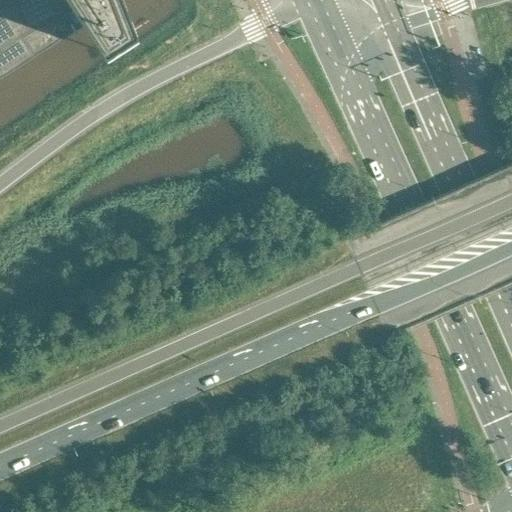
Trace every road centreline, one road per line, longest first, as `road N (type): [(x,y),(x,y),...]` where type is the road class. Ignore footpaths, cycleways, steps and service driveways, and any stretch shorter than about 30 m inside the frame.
road 1 (primary): [(511,200),(0,426)]
road 2 (primary): [(0,467),(511,246)]
road 3 (secondary): [(311,6),(511,456)]
road 4 (primary): [(311,6),(146,81),(0,179)]
road 5 (secondary): [(511,306),(380,0)]
